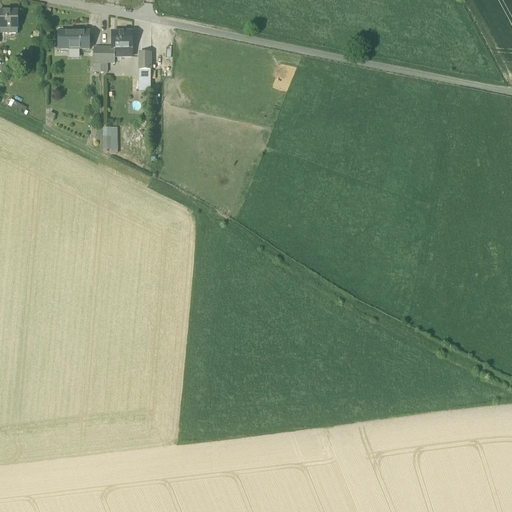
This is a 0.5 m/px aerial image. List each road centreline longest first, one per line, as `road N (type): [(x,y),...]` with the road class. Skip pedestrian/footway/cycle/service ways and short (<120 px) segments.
road 1 (track): [(0,108),(211,214),(356,308),(511,388)]
road 2 (unclassified): [(511,93),(145,18)]
